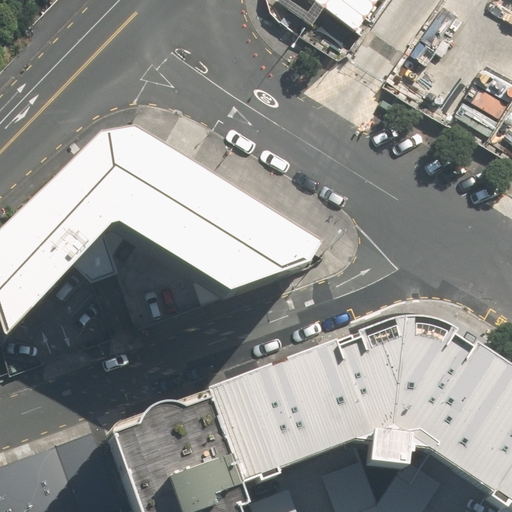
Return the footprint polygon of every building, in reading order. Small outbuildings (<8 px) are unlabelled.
[(302,270),(311,251),(124,141),(93,147),(0,232),(0,341),(100,236),(110,232),(221,300),(302,270)] [(379,426),(507,511),(511,511),(511,373),(450,334),(433,325),(410,320),(393,323),(193,392),(226,485),(379,426)] [(226,485),(193,392),(95,428),(97,432),(126,511),(224,511),(223,509),(232,506),(226,485)] [(507,511),(379,426),(226,485),(232,506),(243,501),(247,511),(507,511)] [(97,432),(0,468),(0,511),(122,511),(126,511),(97,432)]
